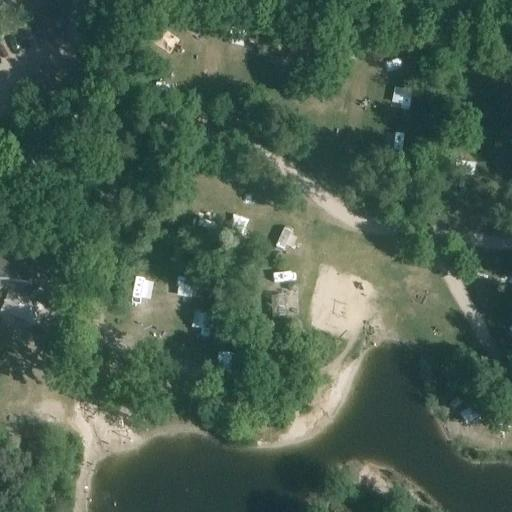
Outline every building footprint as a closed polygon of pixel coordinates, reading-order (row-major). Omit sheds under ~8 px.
[(291,2),(289,13),(306,16),(308,5),(291,2)] [(386,10),(387,21),(404,21),(404,9),(386,10)] [(271,35),(269,46),(286,50),(288,39),(271,35)] [(293,40),(291,50),(308,54),(310,43),(293,40)] [(0,291),(4,289),(5,283),(31,287),(35,260),(0,255),(0,291)] [(162,267),(161,287),(180,288),(181,269),(162,267)] [(289,296),(274,296),(275,317),(290,316),(289,296)] [(195,311),(194,327),(213,328),(214,313),(195,311)] [(2,436),(0,445),(0,456),(17,460),(21,440),(2,436)] [(30,442),(25,463),(44,467),(49,447),(30,442)]
